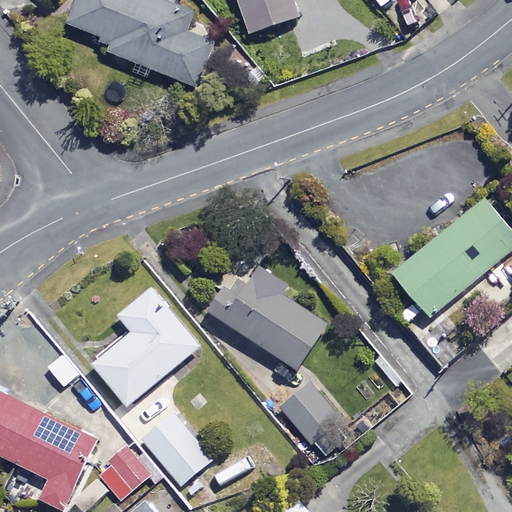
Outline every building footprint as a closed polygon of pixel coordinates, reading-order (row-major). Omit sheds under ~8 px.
[(198,17),(160,0),(86,0),(74,26),(109,42),(105,50),(200,93),(221,47),(191,33),(198,17)] [(244,0),(257,37),(305,21),(298,0),(244,0)] [(511,257),(511,218),(496,199),(403,276),(438,319),(511,257)] [(294,290),(267,272),(257,289),(243,280),(219,316),(305,373),(334,328),(289,298),(294,290)] [(206,348),(157,290),(125,317),(138,334),(99,366),(134,408),(206,348)] [(473,346),(450,320),(424,343),(447,369),(473,346)] [(345,417),(316,385),(288,411),(316,443),(345,417)] [(0,453),(54,481),(44,500),(67,511),(69,511),(105,442),(0,389),(0,453)] [(217,462),(179,416),(148,441),(186,487),(217,462)] [(159,475),(136,448),(104,475),(127,502),(159,475)] [(166,511),(159,501),(143,511),(166,511)]
